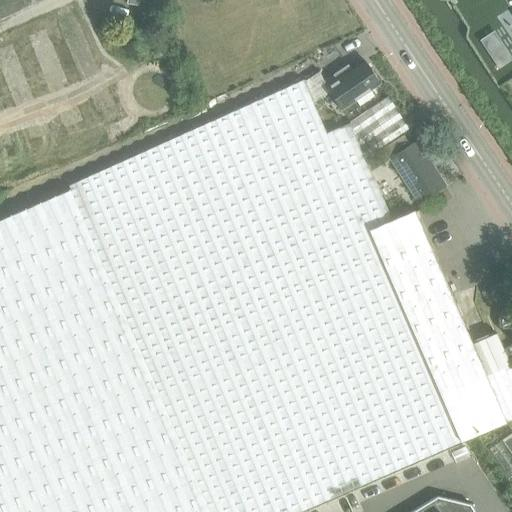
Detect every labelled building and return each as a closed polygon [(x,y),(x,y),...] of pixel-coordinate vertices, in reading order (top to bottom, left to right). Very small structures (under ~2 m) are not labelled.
[(497,68),(511,58),(511,57),(494,31),(479,40),(497,68)] [(319,72),(301,82),(311,105),(329,95),(339,109),(378,83),(364,62),(351,71),(347,65),(324,81),(319,72)] [(159,144),(0,215),(0,511),(296,511),(459,441),(370,233),(391,224),(364,160),(375,152),(400,136),(407,132),(386,98),(347,123),(324,133),(311,105),(301,82),(301,80),(247,104),(159,144)] [(383,84),(361,97),(367,107),(389,94),(383,84)] [(407,146),(400,136),(375,152),(382,163),(389,158),(417,202),(442,186),(413,142),(407,146)] [(391,224),(370,233),(459,441),(511,418),(511,372),(507,361),(511,358),(511,345),(502,350),(495,333),(472,344),(452,299),(423,232),(415,212),(391,224)] [(511,455),(501,440),(489,449),(509,478),(511,476),(511,455)] [(487,511),(480,500),(439,491),(404,511),(487,511)]
